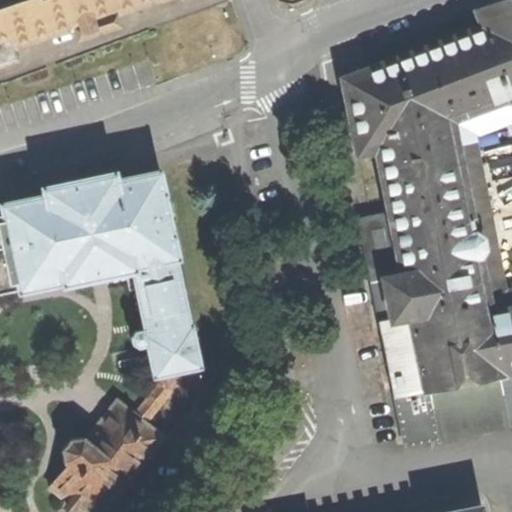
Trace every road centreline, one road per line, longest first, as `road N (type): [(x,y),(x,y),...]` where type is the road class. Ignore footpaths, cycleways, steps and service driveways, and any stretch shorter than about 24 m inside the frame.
road 1 (unclassified): [(270,511),(335,461),(341,422),(340,369),(298,110),(282,66)]
road 2 (unclassified): [(282,66),(0,164)]
road 3 (unclassified): [(429,0),(282,66)]
